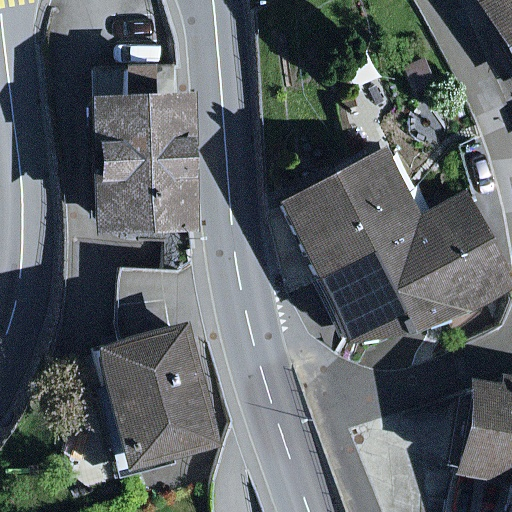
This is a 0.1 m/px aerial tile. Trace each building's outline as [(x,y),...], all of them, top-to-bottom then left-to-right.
[(511,0),(473,0),(511,68),(511,0)] [(180,94),(77,98),(82,234),(186,230),(180,94)] [(415,210),(383,147),(278,199),(310,263),(415,210)] [(511,300),(511,286),(462,190),(415,210),(310,263),(345,341),(377,355),(511,300)] [(218,439),(184,320),(82,349),(116,469),(218,439)] [(511,378),(472,371),(455,468),(508,477),(511,477),(511,378)] [(511,511),(511,477),(508,477),(500,511),(511,511)]
